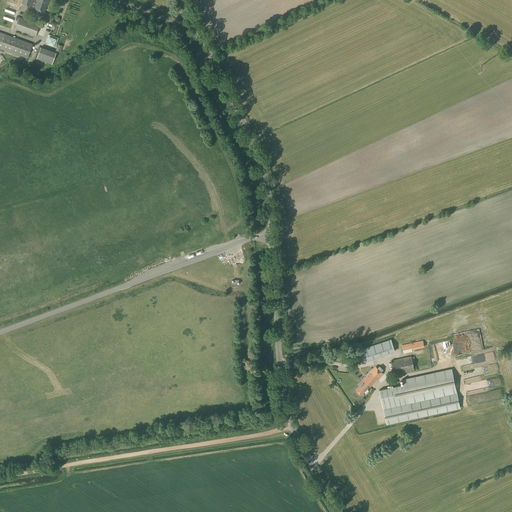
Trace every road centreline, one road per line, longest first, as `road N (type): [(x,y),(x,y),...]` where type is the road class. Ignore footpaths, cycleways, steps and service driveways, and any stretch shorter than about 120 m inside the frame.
road 1 (secondary): [(340,511),(290,426),(265,177),(197,26)]
road 2 (track): [(290,426),(0,477)]
